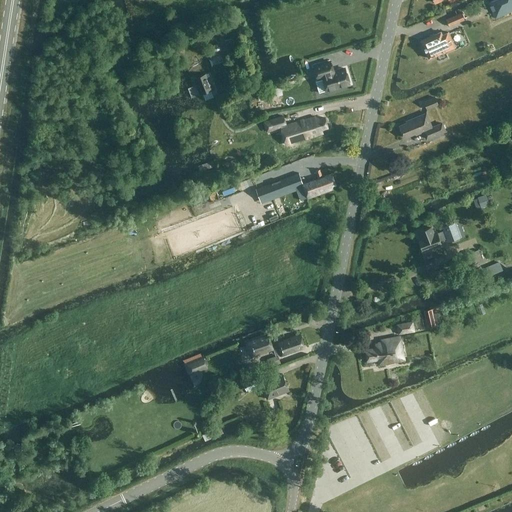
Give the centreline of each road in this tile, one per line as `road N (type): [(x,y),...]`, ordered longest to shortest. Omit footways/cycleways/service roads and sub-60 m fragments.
road 1 (unclassified): [(281,462),(305,437),(395,0)]
road 2 (unclassified): [(98,511),(220,452),(281,462)]
